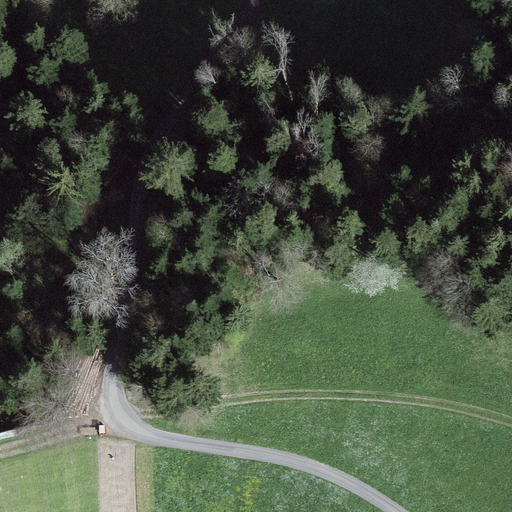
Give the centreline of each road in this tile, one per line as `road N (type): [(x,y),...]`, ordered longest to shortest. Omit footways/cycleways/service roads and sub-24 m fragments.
road 1 (track): [(119,417),(112,385),(145,164),(256,0)]
road 2 (track): [(511,425),(415,400),(352,396),(119,417)]
road 3 (track): [(119,417),(162,438),(317,468),(396,511)]
